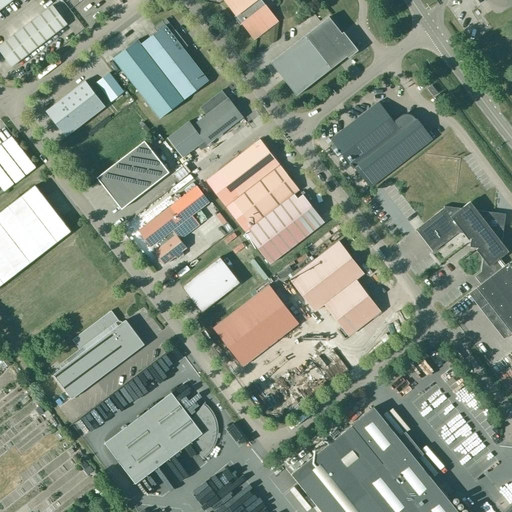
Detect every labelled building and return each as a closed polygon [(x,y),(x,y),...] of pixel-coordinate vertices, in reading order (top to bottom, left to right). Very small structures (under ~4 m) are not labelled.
[(0,0),(0,9),(1,8),(12,0),(0,0)] [(261,0),(223,0),(254,39),(278,21),(261,0)] [(0,51),(12,66),(67,24),(53,5),(0,45),(0,51)] [(270,62),(296,96),(355,50),(329,16),(270,62)] [(154,27),(157,31),(141,44),(138,39),(114,58),(160,118),(209,81),(184,49),(188,46),(175,30),(171,33),(162,21),(154,27)] [(97,83),(111,102),(124,92),(109,73),(97,83)] [(46,111),(66,137),(105,106),(85,80),(46,111)] [(433,96),(438,92),(432,85),(427,88),(433,96)] [(200,108),(200,107),(206,115),(192,125),(189,121),(168,138),(183,157),(204,141),(207,144),(243,117),(228,98),(227,98),(222,91),(222,90),(199,107),(200,108)] [(331,139),(353,168),(355,167),(370,186),(432,138),(417,119),(416,120),(414,118),(413,116),(411,115),(409,115),(407,114),(405,114),(403,115),(401,116),(394,122),(379,102),(331,139)] [(220,169),(206,181),(245,232),(270,264),(324,222),(304,196),(300,196),(298,198),(294,194),(299,190),(279,164),(260,139),(220,169)] [(169,172),(144,140),(97,177),(122,209),(169,172)] [(94,181),(83,188),(87,194),(97,187),(94,181)] [(0,212),(0,285),(71,231),(35,185),(0,212)] [(209,201),(197,185),(138,231),(151,247),(158,241),(162,246),(154,252),(164,264),(176,255),(178,258),(183,254),(181,252),(186,248),(180,239),(199,224),(192,215),(209,201)] [(352,203),(368,229),(374,226),(357,199),(352,203)] [(444,207),(442,209),(423,224),(415,230),(416,231),(416,230),(432,251),(432,252),(458,232),(464,233),(469,239),(471,238),(470,246),(478,247),(476,249),(483,257),(481,272),(475,276),(481,284),(476,287),(511,333),(511,332),(511,262),(510,260),(505,265),(500,258),(505,217),(504,217),(503,230),(491,228),(487,224),(489,212),(501,214),(501,213),(444,206),(444,207)] [(364,273),(339,241),(289,279),(315,312),(324,304),(356,279),(364,273)] [(240,282),(220,257),(182,286),(201,312),(240,282)] [(381,311),(356,279),(324,304),(348,336),(381,311)] [(212,326),(242,365),(298,323),(269,284),(212,326)] [(118,325),(116,322),(119,320),(111,310),(72,339),(80,349),(83,347),(85,350),(53,374),(72,399),(96,381),(144,344),(126,320),(118,325)] [(446,379),(458,373),(444,346),(430,353),(438,368),(433,370),(438,378),(444,375),(446,379)] [(7,370),(11,365),(6,360),(2,365),(7,370)] [(90,425),(102,423),(126,405),(129,404),(136,398),(135,393),(147,391),(146,385),(155,383),(154,375),(140,378),(141,382),(131,384),(132,389),(122,391),(124,397),(118,398),(111,404),(105,405),(106,409),(98,411),(99,416),(89,418),(90,425)] [(448,399),(479,438),(496,424),(464,386),(448,399)] [(205,406),(204,404),(203,403),(191,419),(171,392),(105,443),(135,484),(191,442),(203,457),(205,455),(206,454),(208,452),(209,450),(211,449),(211,448),(212,447),(213,445),(214,443),(215,440),(215,438),(216,437),(216,436),(216,434),(216,433),(216,431),(216,429),(216,427),(216,425),(215,423),(215,421),(214,419),(213,416),(213,415),(212,413),(211,412),(210,411),(208,409),(207,407),(206,406),(205,406)] [(455,511),(372,408),(291,473),(322,511),(511,511),(511,504),(502,511),(455,511)] [(76,426),(83,435),(92,429),(85,420),(76,426)] [(311,455),(305,447),(287,462),(293,470),(311,455)] [(87,473),(93,470),(87,458),(81,461),(87,473)] [(149,503),(151,511),(164,508),(161,499),(149,503)] [(205,505),(209,511),(216,511),(209,502),(205,505)]
